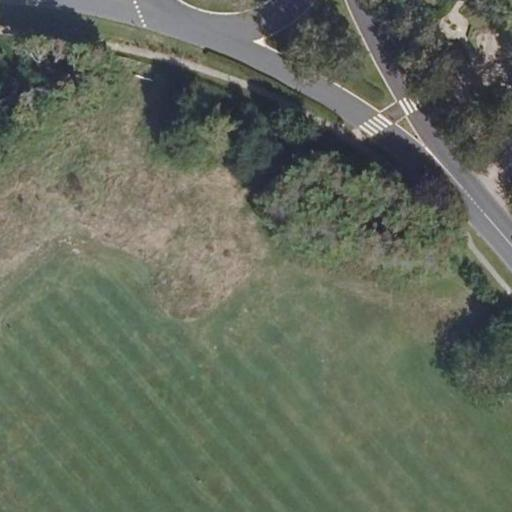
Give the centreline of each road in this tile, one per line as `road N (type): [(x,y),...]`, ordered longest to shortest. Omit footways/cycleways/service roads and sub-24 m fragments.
road 1 (tertiary): [(197,22),(449,170)]
road 2 (tertiary): [(449,170),(358,0)]
